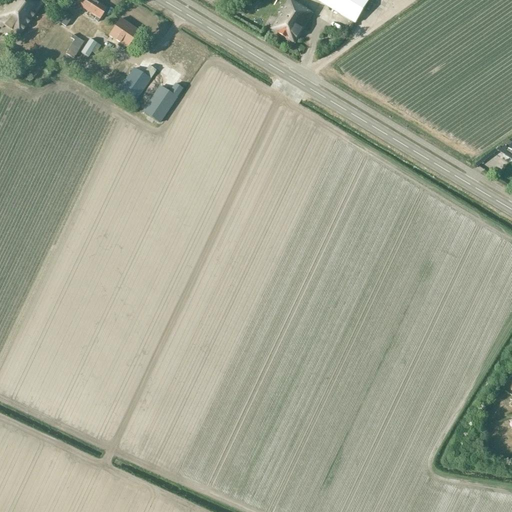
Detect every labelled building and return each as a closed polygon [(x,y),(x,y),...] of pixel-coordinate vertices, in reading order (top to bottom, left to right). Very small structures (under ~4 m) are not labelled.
[(18,36),(45,1),(43,0),(7,0),(2,8),(1,7),(0,7),(0,28),(1,29),(5,26),(18,36)] [(96,17),(94,20),(97,23),(107,9),(94,0),(77,0),(76,4),(96,17)] [(292,0),(289,0),(271,30),(295,44),(314,14),(307,9),(307,8),(292,0)] [(316,0),(356,24),(370,0),(316,0)] [(67,28),(72,19),(62,12),(56,21),(67,28)] [(121,18),(108,36),(119,44),(118,46),(123,50),(125,48),(127,49),(139,31),(121,18)] [(74,41),(65,54),(74,59),(84,42),(72,35),(70,39),(74,41)] [(101,46),(90,39),(80,53),(88,58),(92,52),(95,55),(101,46)] [(143,76),(134,70),(118,92),(134,103),(155,72),(148,67),(143,76)] [(160,88),(144,112),(159,122),(181,90),(175,85),(169,94),(160,88)] [(511,141),(511,143),(508,141),(498,148),(506,153),(508,149),(511,151),(511,141)] [(511,151),(508,149),(506,153),(503,156),(511,161),(511,151)]
